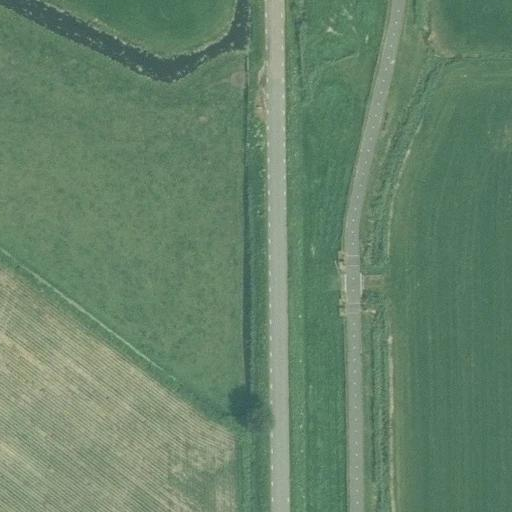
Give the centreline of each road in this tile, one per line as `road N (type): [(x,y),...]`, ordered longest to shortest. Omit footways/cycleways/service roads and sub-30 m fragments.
road 1 (tertiary): [(278,511),(273,0)]
road 2 (track): [(0,33),(177,105),(275,79)]
